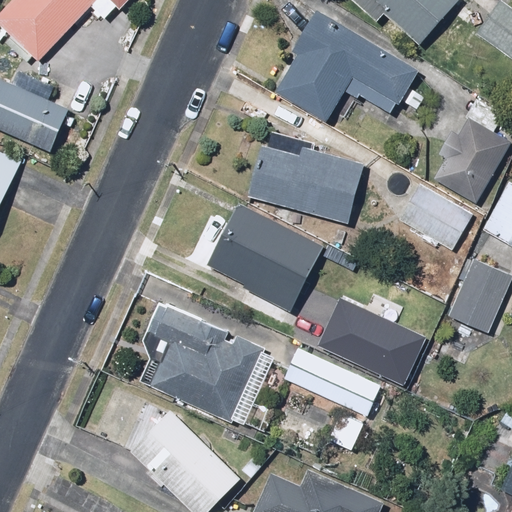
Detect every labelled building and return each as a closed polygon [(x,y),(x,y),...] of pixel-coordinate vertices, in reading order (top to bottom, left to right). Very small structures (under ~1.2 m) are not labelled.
[(19,0),(2,18),(45,58),(100,0),(19,0)] [(452,0),(364,0),(413,44),(452,0)] [(511,13),(500,3),(474,33),(511,64),(511,13)] [(320,127),(349,78),(395,103),(411,73),(367,49),(368,47),(322,20),(275,100),(320,127)] [(0,72),(0,120),(61,145),(77,103),(0,72)] [(431,178),(473,204),(508,147),(466,121),(431,178)] [(255,143),(243,196),(345,218),(356,165),(255,143)] [(0,220),(24,162),(0,152),(0,220)] [(421,183),(397,220),(448,252),(472,214),(421,183)] [(237,210),(208,269),(292,309),(320,250),(237,210)] [(450,317),(484,331),(507,278),(472,263),(450,317)] [(341,300),(318,345),(402,386),(425,342),(341,300)] [(178,315),(150,382),(232,417),(260,350),(178,315)] [(280,382),(366,420),(380,388),(294,350),(280,382)] [(363,427),(340,416),(329,441),(352,451),(363,427)] [(163,418),(132,451),(196,511),(227,478),(163,418)] [(376,511),(380,503),(350,492),(344,508),(270,476),(254,511),(376,511)]
